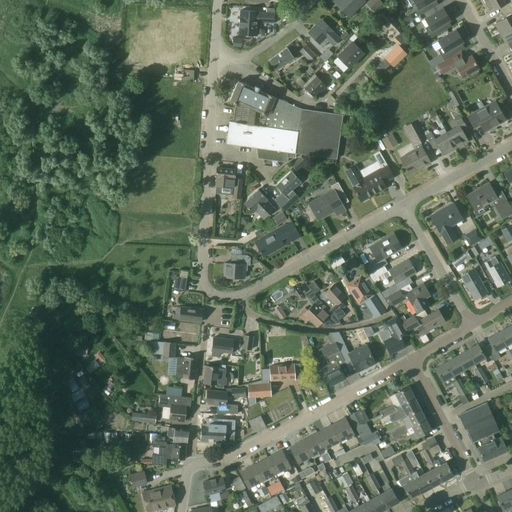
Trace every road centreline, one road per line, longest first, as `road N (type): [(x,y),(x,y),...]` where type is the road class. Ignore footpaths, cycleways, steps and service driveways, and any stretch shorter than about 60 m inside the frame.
road 1 (residential): [(238,297),(212,295),(201,270),(214,58)]
road 2 (residential): [(191,463),(224,460),(413,361)]
road 3 (residential): [(402,205),(238,297)]
road 4 (residential): [(191,463),(206,315),(230,317)]
road 5 (residential): [(238,297),(250,314),(294,327),(373,322)]
road 6 (residential): [(472,325),(402,205)]
road 7 (residential): [(474,483),(413,361)]
road 8 (residential): [(511,146),(402,205)]
